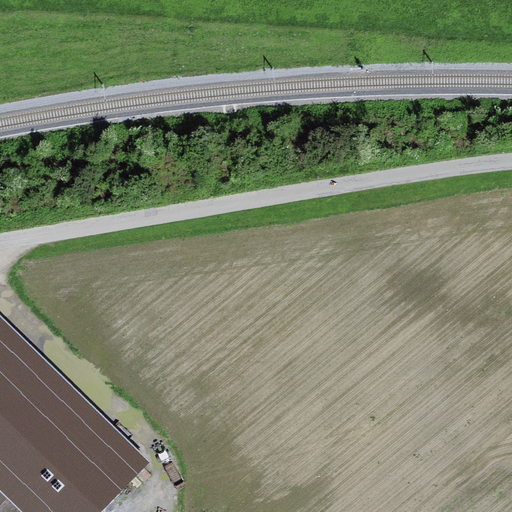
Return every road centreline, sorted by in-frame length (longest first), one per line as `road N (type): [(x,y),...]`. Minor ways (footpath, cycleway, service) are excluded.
road 1 (residential): [(0,239),(511,162)]
road 2 (track): [(0,288),(43,338),(163,444),(169,474),(155,511)]
